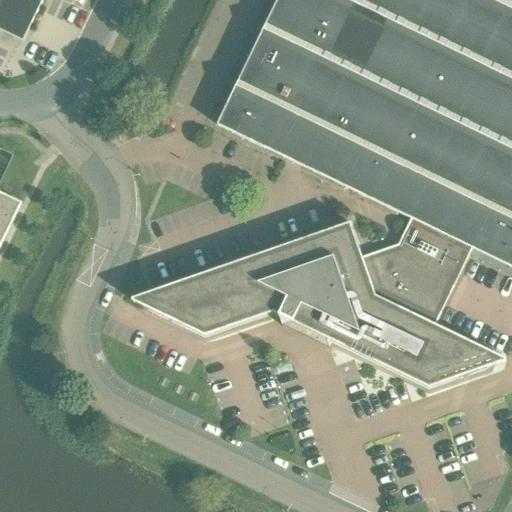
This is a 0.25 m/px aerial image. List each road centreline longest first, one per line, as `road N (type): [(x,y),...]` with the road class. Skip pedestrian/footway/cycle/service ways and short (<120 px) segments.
road 1 (unclassified): [(337,511),(99,394),(76,358),(84,305),(115,243),(114,190),(53,105)]
road 2 (unclassified): [(113,0),(53,105)]
